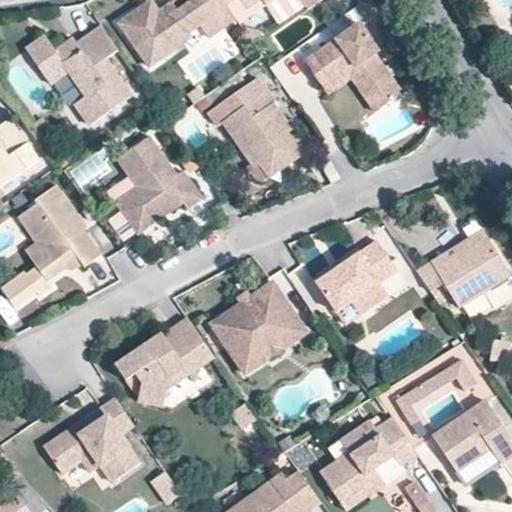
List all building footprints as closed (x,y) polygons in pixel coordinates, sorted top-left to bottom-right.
[(188,34),(200,26),(209,39),(237,20),(222,0),(172,0),(160,9),(141,22),(133,11),(119,22),(118,22),(118,23),(118,25),(119,25),(149,68),(189,41),(188,34)] [(160,9),(153,0),(150,0),(133,11),(141,22),(160,9)] [(267,6),(276,0),(305,0),(311,8),(321,0),(240,0),(248,10),(263,0),(267,6)] [(382,16),(373,3),(365,9),(373,21),(382,16)] [(379,54),(359,24),(305,61),(324,90),(354,70),(382,109),(402,95),(376,56),(379,54)] [(133,97),(107,60),(119,51),(102,27),(78,44),(74,39),(56,51),(46,36),(27,50),(52,86),(71,74),(86,97),(74,105),(90,128),(133,97)] [(382,109),(354,70),(324,90),(329,97),(351,82),(374,114),(382,109)] [(301,140),(258,78),(208,113),(218,127),(224,124),(256,169),(260,166),(269,180),(304,156),(296,143),(301,140)] [(0,188),(40,160),(11,118),(0,125),(0,188)] [(188,211),(204,198),(184,171),(177,175),(150,136),(117,160),(129,178),(136,188),(116,201),(139,235),(184,205),(188,211)] [(116,201),(136,188),(129,178),(109,192),(116,201)] [(103,255),(85,230),(87,229),(57,186),(36,201),(39,204),(19,218),(38,244),(49,260),(38,268),(28,275),(26,272),(2,289),(16,308),(38,292),(41,296),(54,287),(49,281),(66,270),(68,261),(76,254),(83,264),(86,268),(103,255)] [(234,210),(229,201),(216,210),(222,218),(234,210)] [(437,273),(488,240),(482,230),(430,262),(437,273)] [(399,270),(377,240),(318,278),(340,310),(399,270)] [(511,279),(488,240),(437,273),(430,262),(416,271),(431,293),(443,285),(460,310),(487,293),(511,279)] [(49,260),(38,244),(27,252),(38,268),(49,260)] [(74,271),(83,264),(76,254),(68,261),(66,270),(74,271)] [(360,296),(369,309),(407,283),(399,270),(360,296)] [(511,300),(511,278),(511,279),(487,293),(497,309),(511,300)] [(289,303),(275,283),(214,324),(226,343),(232,340),(246,361),(296,326),(284,307),(289,303)] [(247,373),(308,332),(289,303),(284,307),(296,326),(246,361),(232,340),(226,343),(247,373)] [(166,389),(214,358),(187,318),(117,365),(128,382),(138,375),(143,383),(142,397),(165,399),(166,389)] [(508,365),(511,344),(493,340),(490,362),(508,365)] [(463,361),(406,396),(412,406),(458,379),(465,391),(477,384),(463,361)] [(412,406),(406,396),(397,401),(412,425),(421,419),(412,406)] [(164,407),(165,399),(142,397),(142,405),(164,407)] [(141,464),(121,435),(134,427),(116,400),(45,449),(64,476),(85,462),(94,474),(104,468),(114,482),(141,464)] [(511,454),(511,435),(488,400),(434,435),(460,472),(495,449),(503,461),(511,454)] [(247,404),(232,413),(243,433),(258,425),(247,404)] [(381,478),(375,469),(394,456),(402,468),(419,457),(393,419),(377,430),(371,422),(342,442),(350,454),(321,474),(342,505),(381,478)] [(504,485),(511,481),(511,458),(495,467),(504,485)] [(22,476),(11,463),(0,472),(0,473),(10,486),(22,476)] [(180,495),(165,473),(150,483),(165,505),(180,495)] [(308,511),(322,503),(303,478),(290,487),(287,482),(280,473),(222,511),(308,511)] [(290,487),(303,478),(300,473),(287,482),(290,487)] [(347,511),(386,485),(381,478),(342,505),(347,511)] [(434,511),(416,483),(406,489),(421,511),(434,511)] [(0,511),(30,511),(18,494),(0,505),(0,511)]
